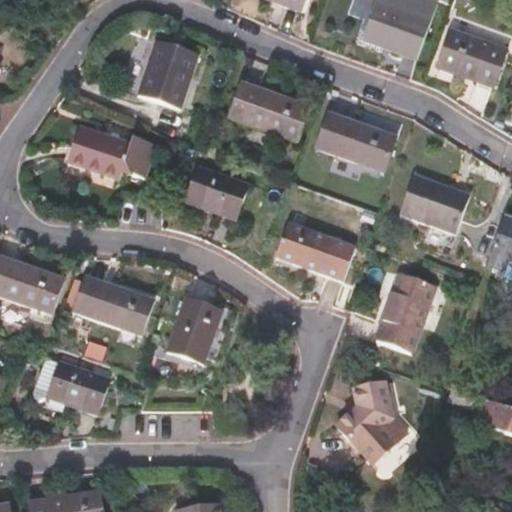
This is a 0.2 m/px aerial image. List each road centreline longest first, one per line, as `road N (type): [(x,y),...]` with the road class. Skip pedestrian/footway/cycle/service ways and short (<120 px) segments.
road 1 (residential): [(165,0),(442,113),(511,153)]
road 2 (residential): [(0,215),(61,238),(173,242),(244,275),(293,312),(309,369)]
road 3 (residential): [(0,459),(282,461)]
road 4 (residential): [(0,179),(102,12),(133,0)]
